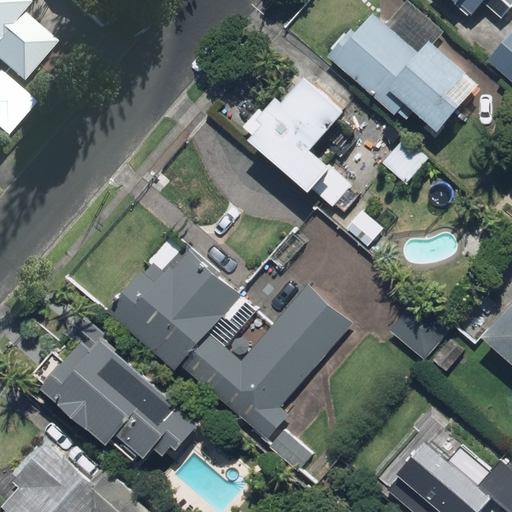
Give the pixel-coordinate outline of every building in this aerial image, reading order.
[(0,0),(0,60),(26,83),(61,42),(24,11),(32,2),(30,0),(0,0)] [(359,24),(334,52),(411,118),(424,103),(451,126),(494,77),(446,36),(452,29),(417,0),(411,0),(393,21),(381,10),(364,29),(359,24)] [(490,0),(469,0),(482,10),(490,0)] [(511,37),(496,56),(511,69),(511,37)] [(271,104),(252,126),(353,212),(365,197),(355,189),(361,183),(342,167),(350,158),(331,141),(363,103),(322,68),(300,93),(293,87),(275,108),(271,104)] [(2,69),(0,71),(0,127),(10,136),(40,101),(2,69)] [(413,134),(388,162),(413,183),(438,155),(413,134)] [(368,209),(352,227),(374,246),(390,228),(368,209)] [(159,258),(117,306),(273,439),(296,412),(289,406),(362,321),(316,281),(249,359),(233,344),(267,304),(196,243),(173,270),(159,258)] [(508,309),(490,293),(461,327),(478,342),(508,309)] [(424,297),(396,328),(432,360),(460,328),(424,297)] [(214,416),(90,310),(71,332),(87,345),(54,383),(147,463),(165,442),(180,455),(214,416)] [(511,313),(498,330),(511,342),(511,313)] [(447,374),(469,347),(456,336),(434,362),(447,374)] [(316,454),(290,430),(277,445),(303,469),(316,454)] [(162,511),(110,467),(102,476),(52,433),(0,492),(0,493),(22,511),(162,511)]
